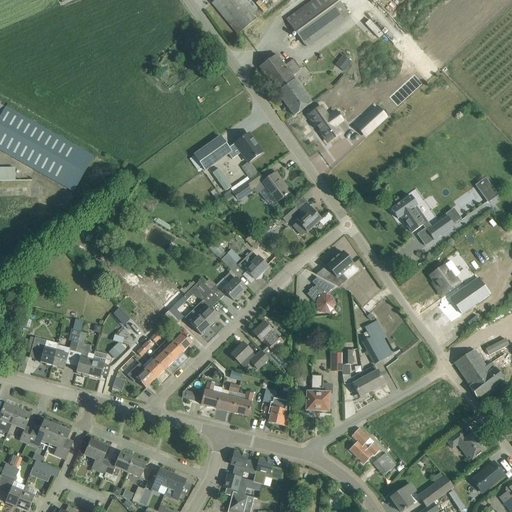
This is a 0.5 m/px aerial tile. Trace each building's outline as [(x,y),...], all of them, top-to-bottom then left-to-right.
[(245,0),(215,0),(212,3),(237,34),(259,16),(245,0)] [(338,0),(313,0),(294,14),(286,20),(306,47),(349,15),(338,0)] [(292,61),(285,66),(276,55),(259,67),(294,116),(311,103),(292,77),(299,71),(292,61)] [(342,55),(334,64),(343,71),(351,62),(342,55)] [(5,107),(0,117),(0,150),(72,192),(92,157),(5,107)] [(377,107),(356,127),(365,137),(386,117),(377,107)] [(321,108),(309,116),(328,143),(340,134),(335,126),(328,117),(321,108)] [(220,137),(194,156),(202,167),(205,171),(229,154),(232,159),(241,152),(248,162),(249,162),(262,153),(256,145),(255,146),(247,135),(235,144),(228,149),(220,137)] [(244,171),(250,179),(258,174),(252,166),(244,171)] [(257,176),(232,193),(238,202),(255,190),(258,194),(259,193),(265,201),(271,196),(276,203),(290,193),(284,184),(282,186),(274,174),(262,183),(257,176)] [(485,180),(480,184),(485,191),(482,193),(488,201),(496,196),(485,180)] [(417,205),(411,196),(399,205),(398,204),(396,206),(397,206),(391,210),(398,219),(401,217),(404,221),(403,222),(412,233),(425,224),(424,223),(427,221),(426,221),(416,206),(417,205)] [(320,220),(307,206),(299,213),(294,207),(281,218),(286,223),(297,213),(300,217),(295,222),(296,223),(293,226),(302,236),(307,232),(320,220)] [(454,226),(447,217),(427,232),(433,241),(454,226)] [(227,254),(226,255),(223,252),(218,257),(231,271),(237,264),(227,254)] [(252,252),(247,257),(238,266),(245,273),(246,271),(255,280),(268,268),(257,257),(252,252)] [(327,278),(325,279),(339,287),(341,286),(347,281),(347,280),(342,274),(353,265),(343,252),(326,266),(332,273),(327,278)] [(443,267),(430,276),(443,294),(451,289),(459,283),(455,278),(460,274),(451,262),(449,263),(443,267)] [(133,281),(144,291),(151,284),(139,273),(133,281)] [(245,290),(238,283),(235,279),(234,279),(229,274),(223,279),(229,285),(223,290),(234,301),(245,290)] [(326,295),(324,295),(333,286),(319,278),(314,283),(316,286),(307,295),(315,304),(316,310),(320,313),(325,314),(330,313),(334,310),(335,305),(334,300),(330,296),(326,295)] [(478,279),(450,298),(462,315),(490,295),(478,279)] [(200,281),(188,292),(192,295),(202,301),(193,310),(209,327),(219,318),(210,309),(220,300),(211,291),(200,281)] [(211,291),(220,300),(225,295),(216,286),(211,291)] [(181,298),(173,306),(168,311),(179,322),(183,317),(177,310),(185,302),(181,298)] [(288,307),(292,303),(288,299),(284,303),(288,307)] [(118,308),(112,315),(123,325),(129,318),(118,308)] [(168,311),(164,315),(164,316),(174,326),(179,322),(168,311)] [(209,327),(199,316),(190,325),(201,336),(209,327)] [(263,341),(274,352),(283,343),(280,339),(281,337),(274,330),(272,331),(264,323),(253,333),(261,342),(263,341)] [(177,338),(173,343),(183,353),(192,344),(182,334),(177,329),(172,333),(177,338)] [(56,352),(52,366),(64,369),(69,351),(75,353),(81,333),(71,330),(68,340),(71,341),(69,348),(57,345),(56,352)] [(81,333),(75,353),(81,354),(80,358),(78,363),(76,372),(82,374),(83,377),(87,378),(88,376),(92,361),(94,356),(94,355),(88,353),(90,346),(84,345),(86,334),(81,333)] [(156,333),(150,339),(155,344),(160,338),(156,333)] [(387,357),(375,335),(370,338),(367,340),(361,343),(370,359),(380,354),(383,360),(387,357)] [(32,346),(31,351),(42,354),(40,361),(40,363),(52,366),(56,352),(57,345),(58,344),(53,343),(35,338),(32,346)] [(146,342),(141,347),(146,353),(152,347),(146,342)] [(183,353),(173,343),(169,347),(165,342),(160,348),(164,352),(173,362),(183,353)] [(268,360),(261,352),(255,357),(252,353),(243,343),(231,355),(240,364),(244,368),(250,362),(257,370),(268,360)] [(115,359),(124,351),(118,344),(109,353),(115,359)] [(492,361),(481,345),(454,363),(470,387),(469,388),(477,399),(503,380),(495,367),(491,362),(492,361)] [(146,353),(141,347),(136,353),(141,358),(146,353)] [(164,352),(154,361),(164,371),(173,362),(164,352)] [(353,352),(342,352),(342,375),(343,385),(353,385),(360,398),(372,391),(362,373),(351,379),(349,375),(349,366),(352,366),(352,365),(353,365),(353,352)] [(92,361),(88,376),(100,379),(103,369),(106,359),(94,356),(92,361)] [(151,358),(142,367),(155,380),(164,371),(154,361),(151,358)] [(145,389),(155,380),(142,367),(139,364),(127,376),(134,383),(136,380),(145,389)] [(374,367),(362,373),(372,391),(384,384),(378,371),(377,372),(374,367)] [(220,395),(216,409),(232,413),(236,399),(242,374),(231,372),(229,379),(232,380),(227,397),(220,395)] [(307,394),(307,401),(306,411),(328,412),(329,394),(322,394),(323,377),(312,376),(312,394),(307,394)] [(116,378),(112,389),(118,391),(121,380),(116,378)] [(216,409),(220,395),(212,393),(214,384),(208,382),(205,392),(204,391),(201,405),(216,409)] [(266,388),(265,392),(263,402),(272,404),(271,408),(270,407),(269,414),(271,414),(269,423),(286,427),(289,418),(284,417),(285,411),(284,411),(286,403),(273,400),(275,395),(276,390),(266,388)] [(187,392),(185,399),(192,401),(194,393),(187,392)] [(236,399),(232,413),(248,417),(252,403),(251,403),(253,394),(246,392),(244,402),(236,399)] [(3,432),(8,434),(18,410),(5,404),(0,415),(0,419),(7,423),(3,432)] [(18,410),(8,434),(12,436),(16,426),(24,430),(19,441),(26,444),(32,430),(25,427),(30,415),(18,410)] [(41,442),(49,445),(57,426),(44,421),(39,433),(32,430),(26,444),(38,449),(41,442)] [(57,426),(49,445),(57,448),(54,456),(65,460),(71,447),(64,444),(70,432),(57,426)] [(370,439),(366,436),(359,429),(352,437),(357,442),(349,451),(364,464),(372,456),(373,457),(379,451),(372,444),(369,448),(365,444),(370,439)] [(459,432),(451,438),(447,442),(452,449),(458,445),(467,458),(469,456),(472,460),(485,450),(473,433),(465,439),(459,432)] [(104,475),(105,475),(109,463),(102,461),(107,448),(91,441),(85,455),(96,460),(92,469),(100,473),(98,477),(102,479),(104,475)] [(110,463),(109,463),(105,475),(104,475),(105,475),(104,478),(116,483),(121,471),(128,474),(131,467),(129,466),(133,458),(121,453),(115,465),(110,463)] [(234,453),(230,465),(233,465),(235,466),(234,468),(232,474),(232,476),(242,479),(244,472),(255,475),(257,467),(257,466),(258,463),(256,463),(249,461),(247,460),(248,456),(234,453)] [(390,460),(385,454),(373,464),(378,470),(390,460)] [(146,464),(133,458),(129,466),(131,467),(128,474),(140,479),(146,464)] [(255,475),(253,482),(263,484),(265,478),(272,480),(278,481),(282,482),(283,470),(277,468),(275,468),(272,467),(273,463),(259,459),(258,463),(257,466),(257,467),(255,475)] [(395,466),(390,460),(378,470),(383,476),(395,466)] [(35,461),(32,468),(50,476),(52,469),(35,461)] [(494,463),(472,480),(477,487),(483,482),(488,488),(504,475),(494,463)] [(0,476),(0,478),(7,482),(12,468),(12,467),(5,464),(0,476)] [(12,468),(7,482),(13,484),(18,470),(12,468)] [(155,481),(152,490),(157,493),(165,496),(167,489),(173,475),(160,470),(155,481)] [(445,477),(443,479),(440,473),(431,480),(435,485),(419,497),(427,508),(453,488),(445,477)] [(173,475),(167,489),(174,492),(172,499),(177,501),(186,481),(173,475)] [(228,475),(224,488),(226,489),(233,491),(233,492),(233,493),(244,496),(244,495),(246,488),(260,492),(261,486),(261,485),(263,486),(263,484),(253,482),(242,479),(232,476),(228,475)] [(5,503),(16,508),(25,486),(17,483),(14,489),(11,487),(5,503)] [(410,484),(399,493),(390,499),(399,511),(400,511),(403,510),(404,511),(405,509),(413,503),(409,497),(415,492),(410,484)] [(511,511),(511,485),(509,488),(505,488),(504,490),(506,492),(499,498),(509,511),(511,511)] [(25,486),(16,508),(26,511),(30,511),(32,509),(30,508),(34,497),(36,491),(25,486)] [(138,504),(144,490),(138,487),(132,501),(138,504)] [(144,490),(138,504),(145,507),(151,492),(144,489),(144,490)] [(226,489),(225,495),(232,496),(227,511),(250,511),(254,498),(244,496),(233,493),(233,492),(233,491),(226,489)] [(131,500),(134,493),(124,490),(122,496),(131,500)] [(453,491),(448,494),(459,511),(464,508),(453,491)]
